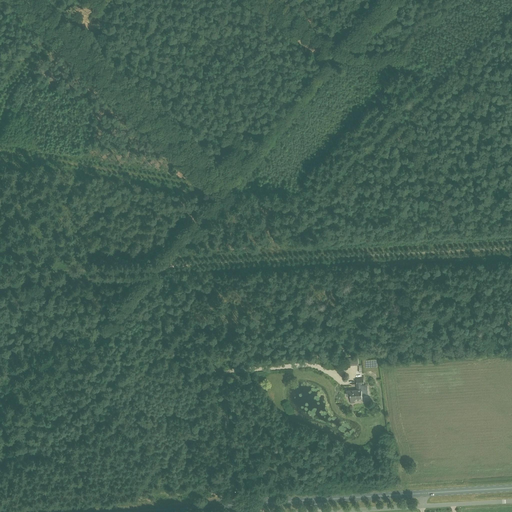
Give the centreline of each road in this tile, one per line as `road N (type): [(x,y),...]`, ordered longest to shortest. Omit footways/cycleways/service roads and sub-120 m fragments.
road 1 (track): [(156,267),(511,249)]
road 2 (track): [(226,189),(21,0)]
road 3 (track): [(392,0),(226,189)]
road 4 (track): [(156,267),(0,449)]
road 5 (track): [(0,149),(150,174),(218,198)]
road 6 (primary): [(103,511),(232,503)]
